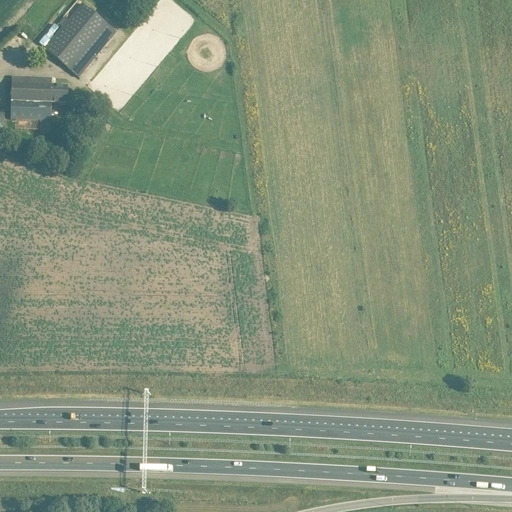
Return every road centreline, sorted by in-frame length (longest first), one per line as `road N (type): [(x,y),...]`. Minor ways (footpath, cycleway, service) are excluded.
road 1 (motorway): [(0,462),(216,466),(511,486)]
road 2 (motorway): [(511,444),(0,422)]
